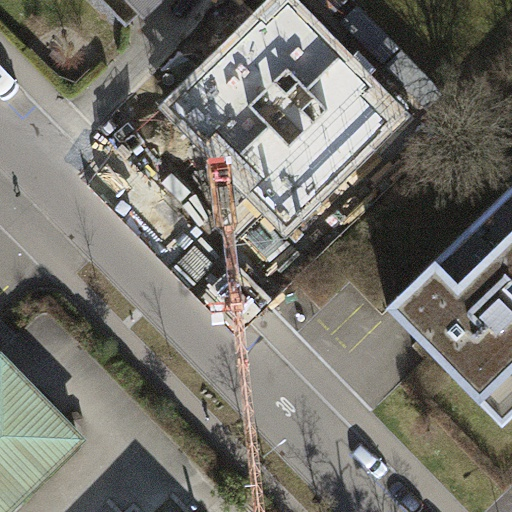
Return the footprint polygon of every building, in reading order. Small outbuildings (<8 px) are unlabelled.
[(154,0),(102,0),(126,25),(145,7),(146,8),(154,0)] [(404,125),(282,0),(266,0),(201,62),(330,196),(404,125)] [(511,184),(484,212),(511,240),(511,184)] [(511,240),(484,212),(387,307),(503,425),(511,416),(511,240)] [(0,408),(26,383),(2,358),(0,360),(0,408)] [(0,511),(3,511),(80,438),(26,383),(0,408),(0,511)]
